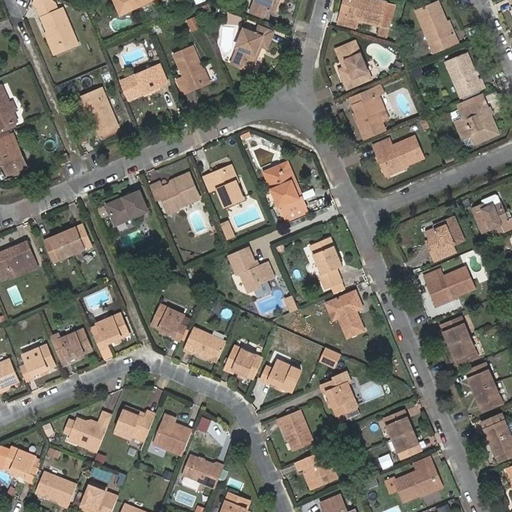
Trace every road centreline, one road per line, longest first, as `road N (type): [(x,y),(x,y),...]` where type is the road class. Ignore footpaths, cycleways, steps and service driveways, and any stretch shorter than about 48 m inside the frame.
road 1 (residential): [(284,511),(241,408),(153,363),(0,425)]
road 2 (residential): [(0,223),(272,107),(300,107)]
road 3 (residential): [(359,217),(485,511)]
road 4 (residential): [(511,155),(359,217)]
road 5 (residential): [(300,107),(320,131),(359,217)]
